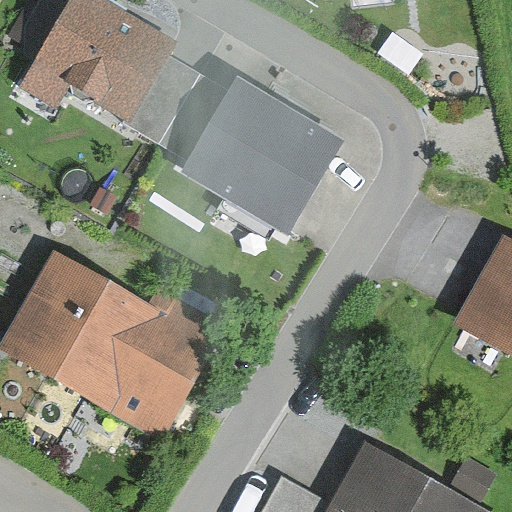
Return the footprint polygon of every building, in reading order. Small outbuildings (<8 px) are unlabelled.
[(113,0),(69,0),(20,85),(58,107),(70,86),(131,121),(179,37),(113,0)] [(238,70),(181,165),(288,229),(345,134),(238,70)] [(511,233),(507,231),(458,320),(511,349),(511,233)] [(1,341),(159,429),(220,319),(159,286),(152,298),(55,244),(1,341)] [(500,511),(367,439),(327,511),(500,511)] [(270,511),(316,511),(327,482),(285,468),(270,511)]
